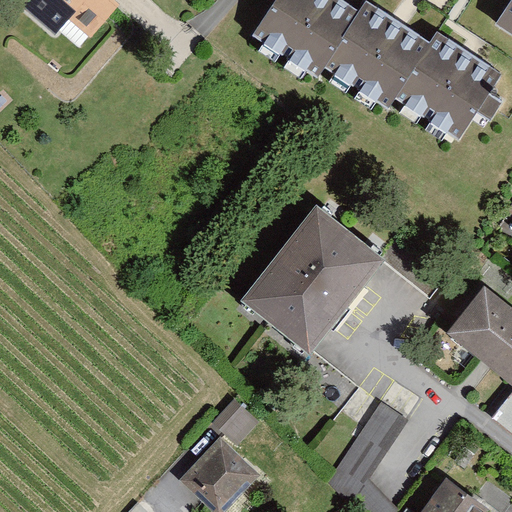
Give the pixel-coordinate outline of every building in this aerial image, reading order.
[(105,0),(26,0),(17,12),(47,37),(52,31),(73,49),(111,4),(105,0)] [(324,66),(359,12),(341,0),(276,0),(252,36),(317,78),(324,66)] [(511,0),(501,0),(488,19),(511,35),(511,0)] [(389,109),(395,99),(431,45),(365,3),(359,12),(324,66),(389,109)] [(395,99),(453,136),(466,117),(479,125),(495,100),(484,93),(495,76),(436,37),(431,45),(395,99)] [(229,298),(298,352),(373,258),(304,204),(229,298)] [(488,417),(511,436),(511,316),(475,287),(437,333),(509,391),(488,417)] [(318,387),(344,403),(356,382),(330,367),(318,387)] [(218,439),(176,482),(207,511),(214,511),(252,474),(228,451),(258,419),(233,395),(204,425),(218,439)] [(393,511),(395,511),(367,483),(408,421),(377,401),(323,482),(351,511),(393,511)] [(427,470),(396,511),(482,511),(484,511),(427,470)]
